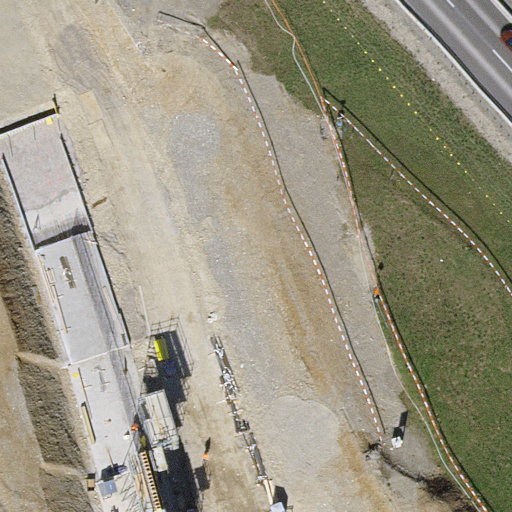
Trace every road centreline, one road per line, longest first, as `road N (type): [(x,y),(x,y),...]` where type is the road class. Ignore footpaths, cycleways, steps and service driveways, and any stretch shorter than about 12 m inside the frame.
road 1 (primary): [(264,511),(234,401),(144,185),(49,74)]
road 2 (primary): [(49,74),(63,149),(154,381),(185,511)]
